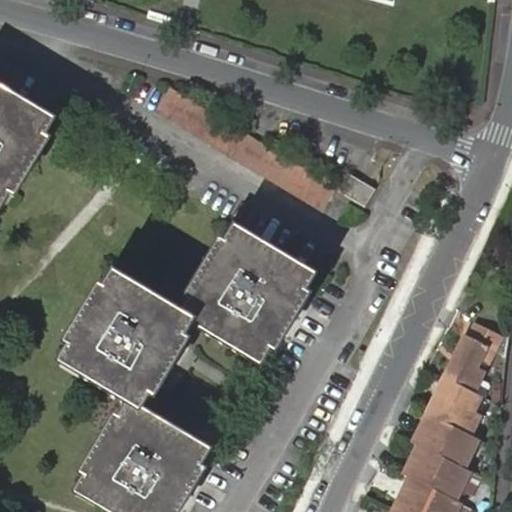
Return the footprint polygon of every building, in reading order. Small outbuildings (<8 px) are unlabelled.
[(156,111),(323,212),(337,189),(170,88),(156,111)] [(0,211),(53,124),(0,92),(0,211)] [(365,207),(375,190),(348,174),(338,192),(365,207)] [(182,321),(193,327),(261,368),(313,279),(235,232),(182,321)] [(140,414),(193,327),(182,321),(114,279),(61,367),(130,408),(140,414)] [(465,336),(445,377),(475,391),(486,368),(479,365),(489,345),(495,348),(503,333),(478,321),(470,338),(465,336)] [(486,368),(495,348),(489,345),(479,365),(486,368)] [(445,377),(429,411),(468,429),(484,395),(475,391),(445,377)] [(174,511),(208,455),(140,414),(130,408),(78,496),(104,511),(174,511)] [(468,429),(429,411),(413,445),(420,448),(460,467),(476,434),(468,429)] [(406,477),(410,479),(453,500),(467,470),(460,467),(420,448),(406,477)] [(476,475),(467,470),(453,500),(462,504),(476,475)] [(410,479),(396,508),(403,511),(457,511),(462,504),(453,500),(410,479)]
